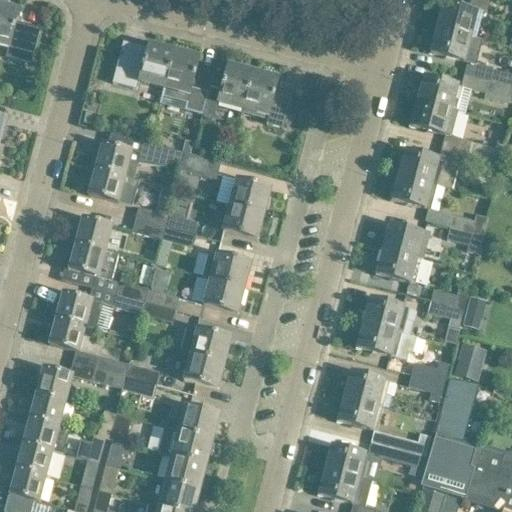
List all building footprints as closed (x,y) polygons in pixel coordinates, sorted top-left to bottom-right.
[(487,14),(490,0),(472,0),(470,9),(487,14)] [(443,6),(437,30),(475,40),(481,16),(443,6)] [(19,13),(0,8),(0,47),(8,50),(6,59),(31,65),(39,35),(15,28),(19,13)] [(469,66),(475,40),(437,30),(430,56),(469,66)] [(164,91),(173,54),(148,47),(146,55),(122,49),(112,86),(137,92),(139,84),(164,91)] [(199,60),(173,54),(164,91),(194,99),(192,107),(203,110),(211,80),(195,76),(199,60)] [(243,112),(253,75),(227,68),(224,79),(212,76),(211,80),(203,110),(204,110),(202,118),(214,121),(218,105),(243,112)] [(511,77),(492,72),(489,83),(511,89),(511,77)] [(278,81),(253,75),(243,112),(273,119),(270,128),(283,131),(291,101),(274,97),(278,81)] [(423,80),(417,103),(456,114),(462,90),(423,80)] [(511,104),(511,89),(489,83),(484,100),(507,106),(508,103),(511,104)] [(449,139),(456,114),(417,103),(411,129),(449,139)] [(86,114),(83,125),(94,129),(97,117),(86,114)] [(111,136),(107,148),(102,146),(95,172),(133,182),(137,165),(167,170),(168,165),(180,169),(183,155),(111,136)] [(498,144),(495,152),(473,146),(469,157),(492,164),(502,166),(508,147),(498,144)] [(449,190),(455,167),(489,176),(492,164),(469,157),(443,151),(440,163),(404,153),(398,177),(432,187),(443,190),(452,192),(452,191),(449,190)] [(183,155),(180,169),(179,173),(216,182),(220,165),(183,155)] [(133,182),(95,172),(88,198),(118,206),(122,192),(136,196),(139,184),(133,182)] [(437,214),(443,190),(432,187),(398,177),(391,203),(437,214)] [(236,182),(229,207),(262,216),(268,192),(270,192),(270,191),(236,182)] [(256,241),(262,216),(229,207),(222,233),(257,243),(257,241),(256,241)] [(165,230),(168,217),(140,209),(136,223),(165,230)] [(197,239),(200,225),(168,217),(165,230),(197,239)] [(476,218),(475,224),(454,218),(450,230),(472,236),(483,239),(488,221),(476,218)] [(112,229),(82,221),(75,246),(105,254),(112,229)] [(162,242),(165,230),(136,223),(133,234),(162,242)] [(389,228),(382,252),(421,262),(420,263),(422,263),(428,238),(389,228)] [(194,250),(197,239),(165,230),(162,242),(194,250)] [(472,236),(466,254),(477,258),(483,239),(472,236)] [(118,258),(105,254),(75,246),(68,272),(95,279),(111,284),(112,282),(118,258)] [(167,247),(162,272),(173,275),(179,250),(167,247)] [(414,287),(420,263),(421,262),(382,252),(376,277),(414,287)] [(208,255),(202,280),(202,281),(209,283),(210,282),(243,290),(249,267),(250,267),(251,266),(208,255)] [(146,291),(157,293),(160,272),(150,270),(146,291)] [(177,274),(172,290),(198,298),(203,283),(177,274)] [(236,316),(243,290),(210,282),(209,283),(203,308),(237,317),(238,316),(236,316)] [(120,284),(116,297),(146,305),(149,292),(120,284)] [(180,300),(149,292),(146,305),(177,313),(180,300)] [(465,313),(470,296),(458,293),(457,298),(434,292),(431,304),(454,310),(465,313)] [(56,319),(56,321),(86,329),(85,330),(96,332),(103,306),(62,296),(59,308),(55,307),(52,317),(56,319)] [(143,317),(146,305),(116,297),(113,309),(143,317)] [(369,301),(363,325),(397,334),(397,335),(401,336),(409,338),(415,313),(369,301)] [(465,313),(454,310),(431,304),(428,315),(451,322),(449,330),(460,333),(465,313)] [(177,313),(146,305),(143,317),(174,325),(177,313)] [(113,339),(119,313),(102,309),(96,335),(113,339)] [(478,333),(480,323),(466,319),(463,329),(478,333)] [(79,355),(85,330),(86,329),(56,321),(49,347),(79,355)] [(397,335),(397,334),(363,325),(357,351),(406,364),(409,354),(413,355),(417,340),(409,338),(401,336),(397,335)] [(187,329),(180,354),(180,355),(190,358),(190,357),(223,366),(229,341),(231,342),(231,341),(187,329)] [(464,348),(455,378),(471,382),(473,374),(467,373),(471,359),(477,360),(479,353),(464,348)] [(216,390),(223,366),(190,357),(190,358),(183,383),(218,392),(218,391),(216,390)] [(126,380),(129,367),(100,359),(97,372),(126,380)] [(437,372),(415,366),(411,378),(444,386),(450,367),(439,364),(437,372)] [(160,376),(129,367),(126,380),(157,388),(160,376)] [(66,404),(73,378),(43,370),(36,396),(66,404)] [(123,392),(126,380),(97,372),(94,384),(123,392)] [(350,375),(344,399),(383,409),(389,385),(350,375)] [(439,405),(444,386),(411,378),(408,389),(431,395),(429,403),(439,405)] [(157,388),(126,380),(123,392),(154,400),(157,388)] [(450,382),(436,435),(462,442),(476,388),(450,382)] [(59,429),(66,404),(36,396),(29,421),(59,429)] [(376,434),(383,409),(344,399),(337,424),(376,434)] [(219,417),(185,408),(178,434),(212,444),(219,417)] [(109,442),(112,433),(116,417),(104,414),(97,439),(106,441),(109,442)] [(129,437),(133,422),(116,417),(112,433),(129,437)] [(69,433),(59,431),(59,429),(29,421),(23,446),(52,454),(63,457),(69,433)] [(212,444),(178,434),(166,431),(159,456),(171,459),(206,468),(212,444)] [(436,435),(421,489),(466,502),(496,511),(511,511),(511,457),(505,455),(479,447),(462,442),(436,435)] [(421,437),(419,445),(415,458),(425,460),(431,440),(421,437)] [(99,466),(106,441),(97,439),(94,438),(87,463),(99,466)] [(415,458),(419,445),(396,439),(392,451),(415,458)] [(119,472),(126,446),(114,443),(107,469),(119,472)] [(46,479),(52,454),(23,446),(16,471),(46,479)] [(331,448),(325,473),(363,483),(370,459),(331,448)] [(420,480),(425,460),(415,458),(392,451),(389,463),(411,469),(408,477),(420,480)] [(199,493),(206,468),(171,459),(165,484),(199,493)] [(92,492),(99,466),(87,463),(81,489),(92,492)] [(112,497),(119,472),(107,469),(100,494),(112,497)] [(39,505),(46,479),(16,471),(9,497),(10,497),(35,504),(39,505)] [(325,473),(318,498),(352,506),(350,511),(376,511),(365,509),(371,485),(363,483),(325,473)] [(168,511),(194,511),(199,493),(165,484),(158,509),(168,511)] [(86,511),(92,492),(81,489),(74,511),(86,511)] [(108,511),(112,497),(100,494),(95,511),(108,511)] [(423,495),(418,511),(440,511),(444,501),(423,495)] [(33,511),(35,504),(10,497),(5,511),(68,511),(67,511),(33,511)]
